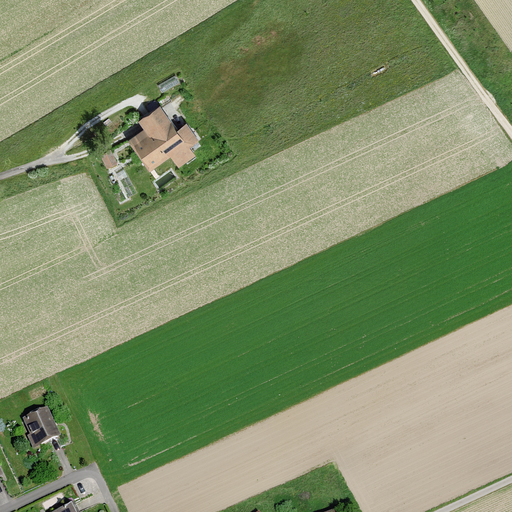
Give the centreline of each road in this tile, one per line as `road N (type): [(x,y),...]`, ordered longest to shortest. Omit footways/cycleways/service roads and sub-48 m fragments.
road 1 (track): [(511,132),(416,0)]
road 2 (residential): [(0,511),(86,473),(100,480),(115,511)]
